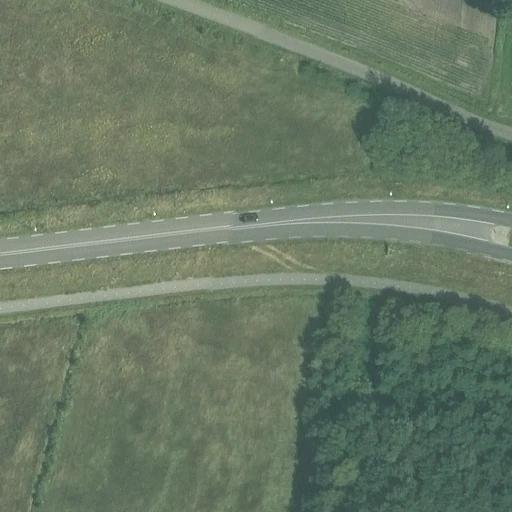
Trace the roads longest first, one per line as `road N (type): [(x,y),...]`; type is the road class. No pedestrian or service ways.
road 1 (unclassified): [(160,0),(511,133)]
road 2 (tertiary): [(0,255),(280,224)]
road 3 (tertiary): [(280,224),(429,236),(511,253)]
road 4 (tertiary): [(511,220),(393,207),(280,224)]
